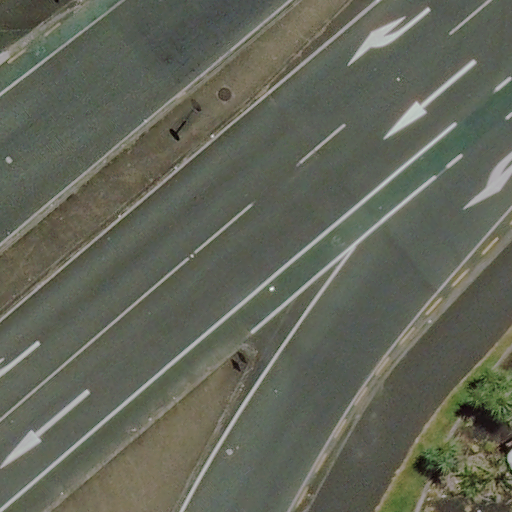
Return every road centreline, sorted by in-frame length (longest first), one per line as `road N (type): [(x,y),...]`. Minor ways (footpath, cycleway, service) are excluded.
road 1 (tertiary): [(429,0),(415,50),(0,417)]
road 2 (secondary): [(511,149),(379,285),(239,511)]
road 3 (tertiary): [(0,169),(225,0)]
